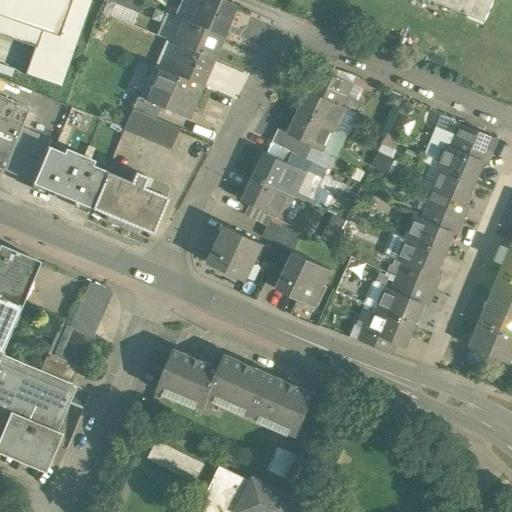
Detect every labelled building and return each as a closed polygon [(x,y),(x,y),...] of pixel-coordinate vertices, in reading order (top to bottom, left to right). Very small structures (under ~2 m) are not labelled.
[(93,0),(0,0),(0,37),(36,50),(27,76),(62,88),(93,0)] [(129,0),(116,0),(115,4),(126,9),(129,0)] [(129,0),(126,9),(137,14),(142,0),(129,0)] [(237,5),(223,0),(198,0),(191,18),(190,23),(223,37),(237,5)] [(441,0),(486,18),(493,0),(441,0)] [(190,23),(182,20),(172,42),(183,47),(213,59),(223,37),(190,23)] [(213,59),(183,47),(171,74),(201,87),(213,59)] [(350,83),(315,67),(310,78),(345,94),(350,83)] [(171,74),(159,69),(146,99),(146,100),(161,106),(188,118),(201,87),(171,74)] [(345,94),(310,78),(305,90),(309,92),(309,91),(340,105),(345,94)] [(19,86),(14,100),(25,104),(30,90),(19,86)] [(340,105),(309,91),(309,92),(299,113),(332,128),(335,130),(345,107),(340,105)] [(146,99),(137,95),(131,109),(156,119),(161,106),(146,100),(146,99)] [(28,108),(0,96),(0,118),(20,127),(28,108)] [(156,119),(131,109),(123,129),(171,148),(179,128),(156,119)] [(332,128),(299,113),(290,133),(289,135),(312,146),(322,150),(332,128)] [(0,168),(2,170),(3,168),(20,127),(0,118),(0,168)] [(484,134),(461,124),(456,136),(479,145),(484,134)] [(50,140),(20,127),(3,168),(33,180),(47,147),(50,140)] [(312,146),(289,135),(290,133),(279,128),(273,143),(292,152),(306,159),(312,146)] [(497,139),(484,134),(479,145),(492,151),(497,139)] [(479,145),(456,136),(451,147),(483,161),(487,163),(492,151),(479,145)] [(483,161),(451,147),(446,144),(437,167),(442,169),(474,182),(483,161)] [(373,163),(387,171),(397,152),(382,145),(373,163)] [(105,171),(47,147),(33,180),(32,184),(90,208),(105,171)] [(306,159),(292,152),(287,164),(301,171),(307,173),(313,162),(306,159)] [(287,164),(264,153),(253,176),(290,194),(301,171),(287,164)] [(474,182),(442,169),(432,192),(435,193),(435,192),(465,204),(474,182)] [(105,171),(90,208),(150,234),(166,197),(142,186),(146,177),(132,171),(128,181),(105,171)] [(290,194),(253,176),(242,199),(273,215),(278,217),(290,194)] [(465,204),(435,192),(435,193),(429,206),(464,220),(470,205),(465,204)] [(464,220),(429,206),(424,219),(454,232),(453,234),(457,235),(464,220)] [(278,217),(273,215),(268,226),(288,235),(293,224),(278,217)] [(424,219),(417,216),(408,238),(445,254),(453,234),(454,232),(424,219)] [(288,235),(282,246),(293,252),(304,230),(293,224),(288,235)] [(288,235),(268,226),(263,237),(282,246),(288,235)] [(226,227),(209,263),(243,279),(253,257),(256,259),(263,244),(226,227)] [(445,254),(408,238),(398,262),(404,264),(435,277),(436,276),(445,254)] [(37,261),(0,245),(0,297),(18,305),(37,261)] [(511,245),(500,274),(511,278),(511,245)] [(331,270),(293,252),(276,289),(314,307),(315,305),(313,304),(322,284),(324,285),(331,270)] [(435,277),(404,264),(399,276),(434,291),(440,277),(436,276),(435,277)] [(511,278),(500,274),(490,298),(511,307),(511,278)] [(434,291),(399,276),(393,290),(424,303),(423,304),(428,306),(434,291)] [(89,283),(70,327),(91,336),(111,292),(89,283)] [(393,290),(387,287),(378,309),(415,325),(423,304),(424,303),(393,290)] [(0,350),(18,305),(0,297),(0,350)] [(511,307),(490,298),(480,322),(511,335),(511,307)] [(415,325),(378,309),(369,330),(369,331),(395,343),(405,347),(415,325)] [(511,362),(511,335),(480,322),(469,347),(472,349),(492,357),(511,365),(511,362)] [(70,327),(60,323),(56,332),(62,334),(52,356),(81,368),(94,338),(91,336),(70,327)] [(369,330),(357,324),(351,336),(390,353),(395,343),(369,331),(369,330)] [(492,357),(472,349),(467,361),(487,369),(492,357)] [(220,368),(175,350),(158,388),(205,407),(210,398),(211,397),(213,391),(211,390),(214,382),(217,383),(218,379),(216,378),(220,368)] [(0,429),(1,430),(0,432),(0,454),(44,473),(60,434),(56,432),(68,403),(75,387),(70,385),(71,384),(70,384),(71,384),(56,377),(40,370),(0,353),(0,429)] [(315,394),(226,354),(220,368),(216,378),(218,379),(217,383),(214,382),(211,390),(213,391),(211,397),(297,436),(315,394)] [(76,370),(45,357),(40,370),(56,377),(71,384),(76,370)] [(91,393),(71,384),(70,385),(75,387),(68,403),(83,410),(91,393)] [(195,483),(205,464),(159,439),(149,457),(195,483)] [(278,447),(268,469),(291,481),(301,458),(278,447)] [(295,511),(302,500),(253,476),(251,481),(219,466),(197,511),(295,511)]
